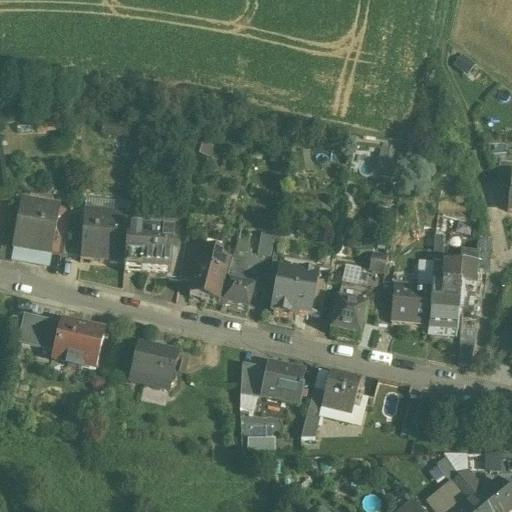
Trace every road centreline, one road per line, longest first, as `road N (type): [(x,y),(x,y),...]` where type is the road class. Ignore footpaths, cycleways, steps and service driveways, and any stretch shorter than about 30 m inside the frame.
road 1 (residential): [(0,270),(511,399)]
road 2 (track): [(452,0),(440,67),(482,182),(496,263)]
